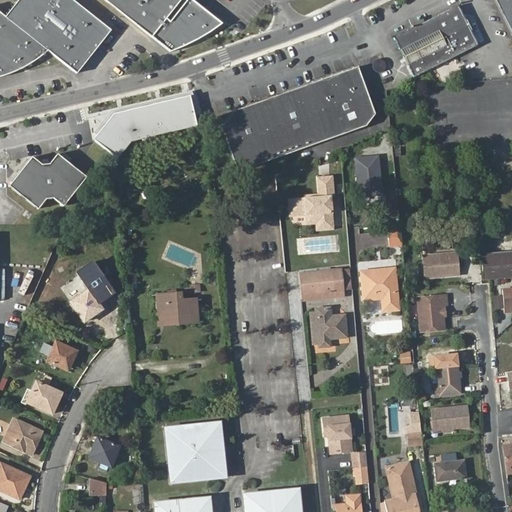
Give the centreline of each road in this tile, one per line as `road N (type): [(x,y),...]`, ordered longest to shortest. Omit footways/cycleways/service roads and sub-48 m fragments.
road 1 (unclassified): [(364,0),(195,66),(0,114)]
road 2 (residential): [(502,511),(481,292)]
road 3 (unknown): [(321,511),(303,304)]
road 4 (residential): [(49,511),(51,476),(77,409),(98,373),(118,364)]
